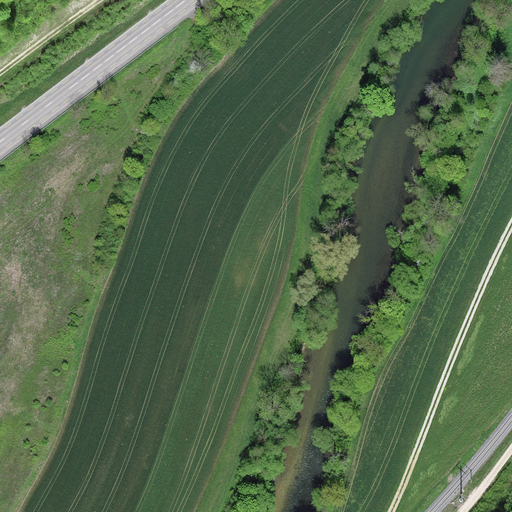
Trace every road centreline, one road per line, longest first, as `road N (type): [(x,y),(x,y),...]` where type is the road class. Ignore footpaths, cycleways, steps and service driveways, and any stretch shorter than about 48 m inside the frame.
road 1 (track): [(511,223),(390,511)]
road 2 (primary): [(0,141),(185,0)]
road 3 (track): [(0,72),(99,0)]
